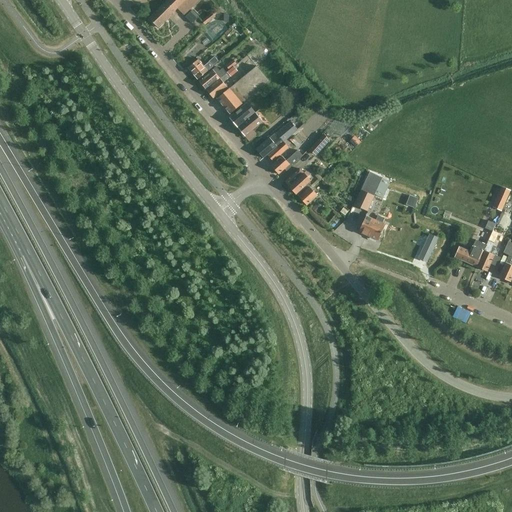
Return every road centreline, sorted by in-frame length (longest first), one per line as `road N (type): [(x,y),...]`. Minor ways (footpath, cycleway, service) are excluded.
road 1 (motorway): [(511,462),(431,480),(359,479),(284,462),(225,433),(179,402),(124,342),(0,139)]
road 2 (motorway): [(173,511),(0,167)]
road 3 (unclassified): [(303,511),(306,367),(297,331),(276,285),(218,212)]
road 4 (motorway): [(27,252),(156,511)]
road 5 (motorway): [(27,252),(126,511)]
road 6 (unclassified): [(218,212),(62,0)]
road 7 (residential): [(264,175),(116,0)]
road 8 (residential): [(340,265),(445,379),(485,397),(511,398)]
